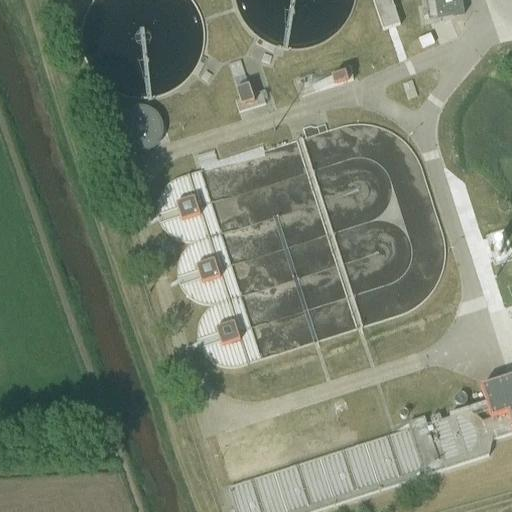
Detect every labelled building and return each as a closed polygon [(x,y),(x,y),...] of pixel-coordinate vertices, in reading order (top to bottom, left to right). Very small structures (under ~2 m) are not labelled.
[(391,0),(372,0),(383,31),(400,26),(391,0)] [(424,0),(427,17),(422,17),(424,22),(464,15),(460,0),(424,0)] [(228,66),(239,102),(235,103),(238,114),(264,106),(262,99),(266,98),(264,94),(252,98),(239,62),(228,66)] [(296,82),(301,99),(352,82),(349,71),(317,81),(316,76),(296,82)] [(402,85),(407,101),(417,98),(412,83),(402,85)] [(117,133),(117,134),(117,136),(117,138),(118,140),(119,142),(121,145),(122,146),(124,148),(126,150),(127,151),(130,153),(132,153),(133,154),(137,154),(140,155),(144,154),(145,154),(148,153),(149,152),(152,151),(154,150),(156,147),(158,145),(160,142),(161,140),(161,138),(162,136),(162,134),(162,133),(162,131),(162,129),(162,128),(161,126),(161,124),(160,122),(158,119),(156,116),(155,115),(153,113),(152,113),(150,112),(147,110),(145,110),(142,109),(139,109),(135,109),(134,110),(131,111),(130,111),(128,112),(125,114),(123,116),(122,117),(120,120),(119,121),(118,124),(117,126),(117,129),(117,133)] [(429,421),(431,427),(427,428),(425,421),(405,426),(407,433),(227,491),(233,511),(322,511),(488,459),(492,443),(511,436),(511,379),(480,390),(485,407),(449,417),(450,421),(441,423),(439,418),(429,421)]
